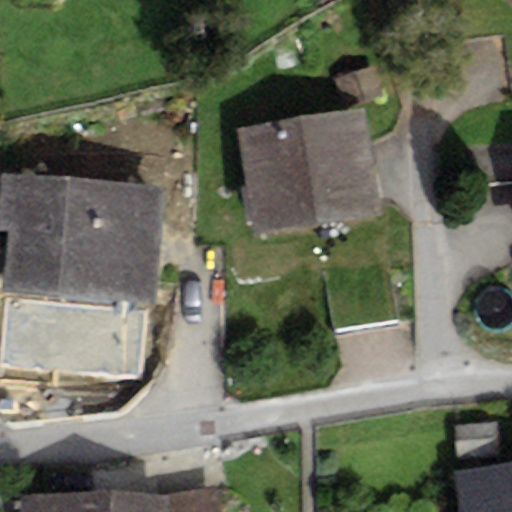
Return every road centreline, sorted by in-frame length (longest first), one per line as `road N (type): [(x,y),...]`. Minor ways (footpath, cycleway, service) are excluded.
road 1 (residential): [(449,382),(168,437),(0,452)]
road 2 (residential): [(449,382),(431,128)]
